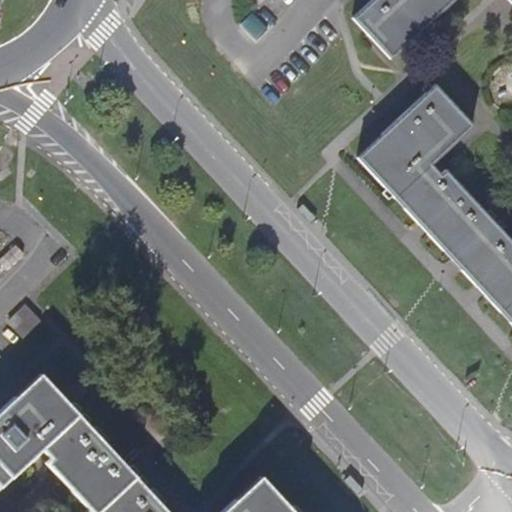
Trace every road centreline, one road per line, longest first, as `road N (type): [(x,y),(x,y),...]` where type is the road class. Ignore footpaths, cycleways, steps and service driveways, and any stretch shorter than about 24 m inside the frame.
road 1 (secondary): [(510,472),(138,73),(85,0)]
road 2 (secondary): [(0,94),(34,109),(407,511)]
